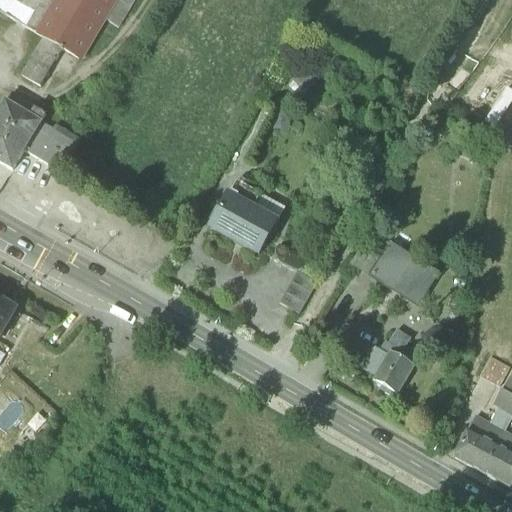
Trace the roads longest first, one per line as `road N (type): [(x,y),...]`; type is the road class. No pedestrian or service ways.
road 1 (secondary): [(494,511),(0,225)]
road 2 (track): [(482,0),(273,383)]
